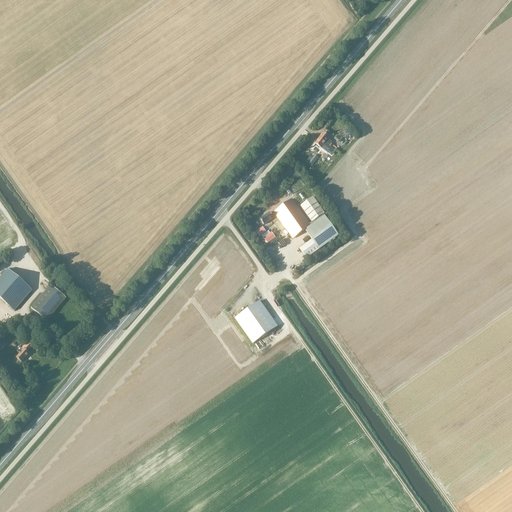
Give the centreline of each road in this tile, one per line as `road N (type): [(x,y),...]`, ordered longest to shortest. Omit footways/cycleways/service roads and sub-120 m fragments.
road 1 (unclassified): [(257,182),(414,0)]
road 2 (primary): [(251,173),(401,0)]
road 3 (unclassified): [(0,480),(121,338)]
road 4 (primary): [(0,465),(114,332)]
road 5 (primary): [(114,332),(219,211)]
road 6 (unclassified): [(121,338),(225,218)]
